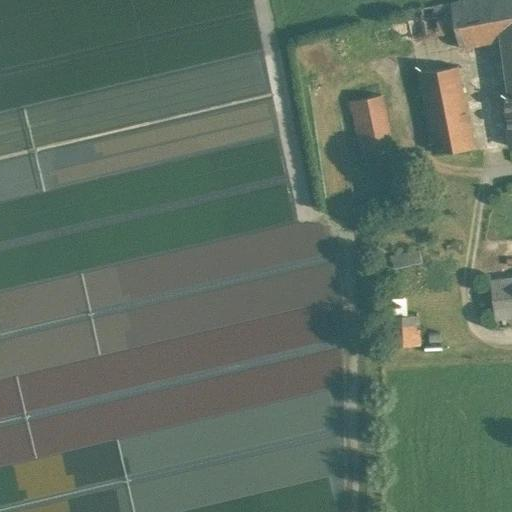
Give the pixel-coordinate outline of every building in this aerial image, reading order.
[(511,0),(459,0),(451,2),(456,30),(459,48),(502,40),(511,38),(511,0)] [(451,2),(405,11),(411,39),(456,30),(451,2)] [(511,38),(502,40),(510,97),(510,98),(511,97),(511,38)] [(457,66),(417,71),(434,152),(473,147),(457,66)] [(381,94),(350,101),(358,142),(390,135),(381,94)] [(390,135),(358,142),(362,158),(393,151),(390,135)] [(148,196),(183,197),(184,172),(179,172),(180,151),(159,150),(158,164),(160,164),(159,185),(148,184),(148,196)] [(419,250),(392,256),(394,268),(422,261),(419,250)] [(511,275),(493,278),(497,318),(511,316),(511,275)] [(0,297),(0,352),(4,352),(7,371),(37,367),(33,344),(30,344),(29,334),(20,335),(14,295),(0,297)] [(428,314),(383,316),(384,347),(429,344),(428,314)]
